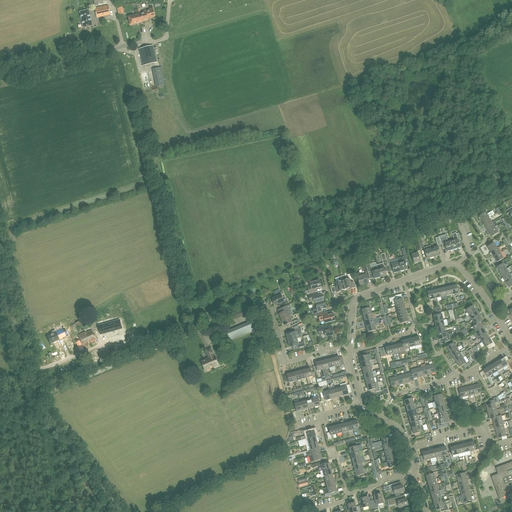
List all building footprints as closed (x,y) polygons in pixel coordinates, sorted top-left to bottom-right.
[(108,5),(95,8),(98,18),(110,15),(108,5)] [(144,13),(141,13),(140,9),(137,9),(139,14),(128,17),(131,25),(148,20),(148,18),(155,16),(153,8),(144,11),(144,13)] [(93,26),(89,9),(79,11),(81,17),(80,17),(81,23),(82,23),(83,28),(93,26)] [(153,46),(139,49),(143,66),(157,62),(153,46)] [(154,69),(157,82),(164,81),(163,73),(162,67),(159,68),(154,69)] [(494,214),(492,211),(487,214),(486,212),(479,216),(482,221),(489,217),(494,214)] [(482,221),(485,226),(492,222),(491,221),(493,220),(492,218),(490,219),(489,217),(482,221)] [(492,222),(485,226),(488,231),(495,227),(492,222)] [(495,227),(488,231),(492,236),(498,232),(495,227)] [(451,241),(454,249),(460,247),(459,244),(462,243),(459,233),(456,234),(458,239),(451,241)] [(454,249),(451,241),(448,241),(447,237),(440,239),(443,249),(446,248),(447,251),(454,249)] [(491,252),(497,248),(494,242),(487,246),(491,252)] [(434,257),(431,248),(430,245),(425,247),(425,248),(424,248),(427,259),(434,257)] [(431,248),(434,257),(441,255),(438,246),(431,248)] [(497,248),(491,252),(494,257),(500,253),(499,251),(501,250),(500,248),(498,250),(497,248)] [(412,254),(415,264),(421,262),(418,252),(412,254)] [(500,253),(494,257),(497,262),(504,258),(500,253)] [(386,259),(388,265),(391,264),(394,273),(401,271),(398,262),(395,263),(394,262),(391,263),(389,256),(386,257),(386,259)] [(377,265),(381,277),(387,275),(384,266),(388,265),(386,259),(383,260),(383,263),(377,265)] [(405,260),(398,262),(401,271),(407,269),(405,260)] [(500,272),(506,268),(503,263),(496,267),(500,272)] [(374,279),(381,277),(377,265),(371,267),(370,264),(367,265),(368,271),(372,270),(374,279)] [(370,278),(368,271),(366,265),(363,266),(365,271),(365,274),(362,275),(362,273),(360,273),(358,273),(356,275),(356,276),(358,276),(360,286),(368,283),(367,279),(370,278)] [(506,268),(500,272),(503,277),(509,273),(506,268)] [(511,277),(509,273),(503,277),(506,282),(511,278),(511,277)] [(342,276),(346,289),(351,287),(352,288),(355,287),(354,281),(351,282),(350,278),(347,279),(346,275),(342,276)] [(346,289),(342,276),(338,277),(340,281),(336,282),(337,284),(334,284),(336,292),(340,291),(340,290),(346,289)] [(306,294),(309,294),(317,292),(316,288),(321,287),(320,280),(310,283),(311,286),(307,287),(308,290),(305,291),(306,294)] [(274,291),(275,293),(274,294),(276,297),(272,298),(275,305),(282,303),(283,306),(289,303),(287,300),(284,301),(281,294),(282,294),(281,291),(280,289),(274,291)] [(315,303),(324,301),(322,294),(317,296),(317,293),(308,295),(310,301),(314,300),(315,303)] [(392,301),(393,304),(395,303),(396,306),(404,304),(403,298),(396,300),(395,296),(389,298),(390,302),(392,301)] [(311,312),(312,314),(322,312),(322,309),(327,308),(325,301),(315,303),(316,306),(312,308),(313,308),(311,308),(312,312),(311,312)] [(293,314),(290,309),(291,308),(290,305),(284,308),(285,311),(279,314),(282,319),(290,316),(293,314)] [(469,315),(476,311),(473,305),(466,310),(469,315)] [(476,311),(469,315),(472,320),(479,316),(476,311)] [(328,312),(318,314),(320,321),(325,320),(325,323),(335,321),(333,314),(328,315),(328,312)] [(290,316),(282,319),(284,325),(290,323),(292,326),(298,323),(297,320),(293,322),(290,316)] [(479,316),(472,320),(475,325),(473,326),(473,327),(482,321),(479,316)] [(116,321),(102,324),(104,332),(118,329),(116,321)] [(231,340),(254,331),(251,321),(227,331),(231,340)] [(482,321),(473,327),(476,332),(483,327),(480,322),(482,321)] [(326,326),(317,328),(319,335),(325,334),(326,337),(334,335),(333,328),(327,329),(326,326)] [(483,327),(476,332),(479,337),(486,333),(483,327)] [(58,328),(55,330),(51,331),(52,334),(47,336),(50,343),(59,339),(58,337),(62,335),(58,328)] [(300,337),(299,333),(302,333),(301,328),(294,329),(295,332),(287,334),(288,341),(297,338),(300,337)] [(452,330),(446,332),(438,334),(439,340),(441,339),(442,343),(450,340),(449,334),(453,333),(452,330)] [(486,333),(479,337),(480,338),(478,339),(479,341),(481,340),(482,342),(489,338),(486,333)] [(297,338),(288,341),(290,347),(298,345),(299,347),(300,347),(300,348),(304,347),(304,346),(305,346),(304,341),(298,342),(297,338)] [(489,338),(482,342),(485,347),(490,344),(492,343),(489,338)] [(446,347),(449,352),(456,348),(455,346),(457,344),(456,343),(454,344),(453,343),(446,347)] [(202,364),(202,365),(203,367),(204,368),(204,369),(213,365),(214,367),(219,365),(215,355),(214,355),(211,348),(205,350),(209,358),(201,361),(202,364)] [(453,357),(460,353),(459,351),(461,350),(460,349),(458,350),(456,348),(449,352),(453,357)] [(453,357),(456,362),(463,358),(462,356),(464,355),(463,353),(460,354),(460,353),(453,357)] [(333,358),(335,366),(341,365),(339,357),(333,358)] [(498,361),(503,368),(508,365),(504,357),(498,361)] [(463,358),(456,362),(459,367),(466,363),(463,358)] [(324,369),(322,361),(316,363),(318,371),(324,369)] [(503,368),(498,361),(493,364),(498,371),(503,368)] [(426,366),(428,374),(436,372),(433,364),(426,366)] [(498,371),(493,364),(488,367),(493,374),(498,371)] [(428,374),(426,366),(418,368),(421,377),(428,374)] [(493,374),(488,367),(483,370),(487,377),(493,374)] [(305,370),(307,378),(313,376),(311,368),(305,370)] [(421,377),(418,368),(411,370),(412,372),(414,381),(414,379),(421,377)] [(414,381),(412,372),(404,374),(407,383),(414,381)] [(295,381),(293,373),(287,374),(289,382),(295,381)] [(407,383),(404,374),(397,376),(400,385),(407,383)] [(400,385),(397,376),(390,378),(392,387),(400,385)] [(340,385),(341,387),(343,396),(349,394),(347,386),(346,383),(340,385)] [(479,384),(472,385),(475,394),(481,392),(479,384)] [(472,385),(466,387),(468,396),(475,394),(472,385)] [(468,396),(466,387),(459,389),(461,397),(468,396)] [(324,396),(326,400),(332,399),(329,391),(323,392),(323,390),(320,391),(321,396),(324,396)] [(313,399),(315,407),(321,405),(319,397),(313,399)] [(488,412),(497,410),(495,403),(494,400),(490,401),(491,404),(486,405),(488,412)] [(303,410),(301,402),(295,403),(297,412),(303,410)] [(497,410),(488,412),(490,419),(498,416),(497,410)] [(446,423),(449,422),(448,416),(440,419),(437,419),(438,423),(441,423),(441,425),(437,426),(438,429),(447,427),(446,423)] [(494,425),(494,424),(503,422),(501,416),(492,418),(494,425)] [(503,422),(494,424),(496,431),(505,429),(503,422)] [(423,425),(422,425),(422,426),(420,426),(412,428),(414,434),(424,431),(423,425)] [(327,432),(328,439),(332,438),(331,436),(337,434),(335,426),(329,428),(330,432),(327,432)] [(301,437),(302,440),(308,438),(316,436),(318,436),(317,432),(316,432),(315,432),(315,430),(311,431),(310,429),(303,431),(303,433),(307,433),(307,436),(301,437)] [(505,429),(496,431),(498,438),(506,436),(505,429)] [(356,437),(357,439),(365,437),(363,431),(360,432),(361,436),(356,437)] [(303,446),(310,444),(318,442),(319,442),(318,437),(317,437),(316,437),(316,436),(308,438),(302,440),(302,443),(303,446)] [(468,443),(470,451),(476,449),(474,441),(468,443)] [(443,462),(447,462),(446,458),(445,455),(448,454),(446,446),(440,448),(442,456),(443,462)] [(307,454),(308,457),(312,455),(321,453),(319,447),(311,450),(309,450),(310,453),(307,454)] [(422,463),(425,462),(424,460),(430,459),(428,451),(422,452),(423,455),(420,456),(422,463)] [(511,488),(511,461),(496,468),(498,474),(491,476),(500,498),(507,496),(505,491),(511,488)] [(321,477),(325,476),(333,474),(331,469),(323,471),(323,470),(320,471),(321,474),(320,475),(321,477)] [(426,476),(428,482),(436,479),(434,473),(426,476)] [(458,482),(467,479),(465,473),(456,475),(458,482)] [(428,482),(429,487),(437,485),(437,483),(439,483),(438,481),(436,481),(436,479),(428,482)] [(467,479),(458,482),(460,488),(469,486),(467,479)] [(397,483),(383,487),(385,492),(391,490),(394,489),(395,494),(399,493),(404,491),(402,485),(398,486),(397,483)] [(334,492),(337,491),(336,485),(337,485),(328,487),(329,493),(325,494),(326,497),(335,495),(334,492)] [(429,487),(431,493),(439,491),(437,485),(429,487)] [(469,486),(460,488),(462,495),(470,493),(469,486)] [(431,493),(433,499),(441,496),(439,491),(431,493)] [(470,493),(462,495),(463,502),(472,499),(470,493)] [(374,495),(375,496),(373,497),(374,500),(372,500),(374,508),(379,507),(378,504),(383,503),(381,494),(374,495)] [(408,505),(406,498),(402,500),(401,496),(387,500),(389,506),(398,503),(399,508),(408,505)] [(441,498),(441,496),(433,499),(434,504),(439,503),(442,502),(441,498)] [(369,509),(374,508),(372,500),(370,501),(369,498),(368,498),(368,497),(361,498),(360,499),(361,503),(362,503),(363,507),(369,506),(369,509)] [(360,511),(361,510),(357,511),(355,502),(348,504),(350,511),(360,511)] [(436,510),(440,509),(441,511),(449,510),(447,504),(443,505),(442,502),(439,503),(434,504),(436,510)]
